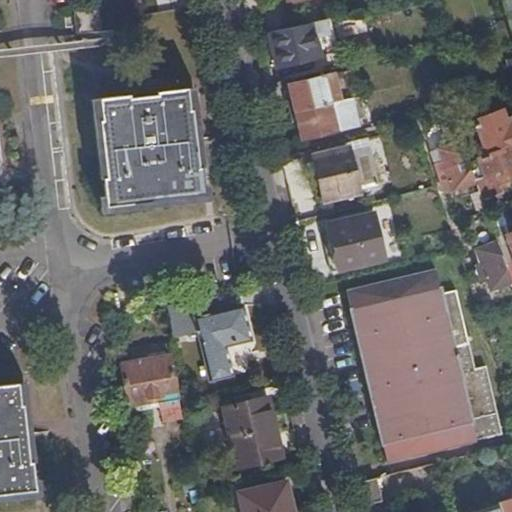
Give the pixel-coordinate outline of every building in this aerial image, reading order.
[(511,0),(500,0),(511,40),(511,0)] [(77,35),(101,33),(99,9),(75,11),(75,18),(68,18),(68,29),(77,28),(77,35)] [(327,20),(269,34),(277,68),(321,58),(316,38),(330,34),(327,20)] [(89,41),(91,51),(116,49),(114,32),(103,33),(103,39),(89,41)] [(89,41),(59,44),(61,54),(91,51),(89,41)] [(28,47),(30,57),(36,57),(61,54),(59,44),(34,46),(28,47)] [(0,59),(30,57),(28,47),(0,49),(0,59)] [(343,53),(346,67),(375,60),(372,47),(343,53)] [(290,86),(296,112),(340,101),(334,75),(290,86)] [(383,107),(405,102),(402,87),(379,92),(382,103),(383,107)] [(106,209),(120,208),(142,205),(142,199),(147,199),(169,196),(169,203),(205,199),(202,170),(199,170),(193,112),(191,112),(189,100),(188,91),(158,94),(158,98),(131,100),(131,98),(129,98),(100,101),(99,101),(101,122),(99,123),(106,180),(103,180),(106,209)] [(368,106),(382,103),(379,92),(366,95),(368,106)] [(340,101),(296,112),(303,140),(360,126),(354,104),(356,103),(355,98),(340,101)] [(511,148),(511,125),(508,127),(501,111),(475,122),(488,157),(511,148)] [(367,138),(313,151),(315,160),(308,162),(316,198),(323,196),(324,198),(379,185),(367,138)] [(445,195),(476,183),(476,182),(469,164),(461,143),(439,150),(450,179),(440,183),(445,195)] [(469,164),(476,182),(485,178),(489,187),(511,178),(511,148),(488,157),(469,164)] [(323,244),(330,274),(385,260),(373,214),(328,225),(331,242),(323,244)] [(491,291),(511,283),(511,279),(507,266),(498,243),(476,251),(491,291)] [(346,293),(358,346),(462,321),(455,291),(440,294),(434,271),(346,293)] [(217,312),(214,300),(214,297),(167,307),(167,308),(173,340),(198,335),(209,381),(231,377),(225,347),(250,342),(243,307),(217,312)] [(358,346),(374,411),(489,384),(485,367),(474,370),(462,321),(358,346)] [(122,366),(128,406),(155,402),(156,407),(158,422),(180,418),(171,358),(122,366)] [(489,384),(374,411),(386,462),(501,434),(489,384)] [(33,463),(32,463),(29,463),(23,407),(21,407),(19,385),(0,387),(0,496),(35,492),(34,475),(33,463)] [(239,469),(280,460),(266,400),(224,409),(239,469)] [(155,402),(128,406),(129,411),(156,407),(155,402)] [(359,484),(364,506),(382,502),(377,479),(359,484)] [(292,511),(286,484),(238,495),(242,511),(292,511)] [(500,507),(501,511),(511,511),(511,500),(499,505),(500,507)]
